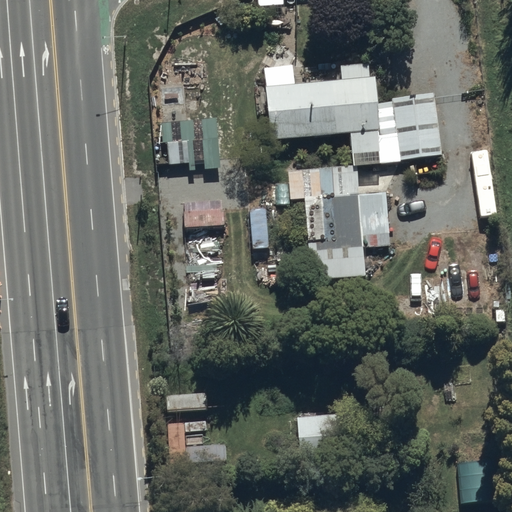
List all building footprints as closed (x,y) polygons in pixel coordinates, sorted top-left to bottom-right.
[(442,161),(433,97),(377,106),(376,84),(369,84),(368,70),(341,71),(342,88),(293,90),(292,71),(264,73),(267,146),(349,142),(351,172),(288,176),(289,206),(304,205),(307,285),(364,282),(363,251),(390,250),(388,197),(359,198),(358,173),(442,161)] [(186,268),(184,232),(224,229),(222,213),(165,216),(168,269),(186,268)] [(237,265),(237,233),(220,233),(220,265),(237,265)] [(164,397),(165,416),(208,415),(208,396),(164,397)] [(340,420),(296,422),(297,453),(341,451),(340,420)] [(185,425),(166,425),(167,468),(226,467),(226,448),(186,449),(185,425)]
